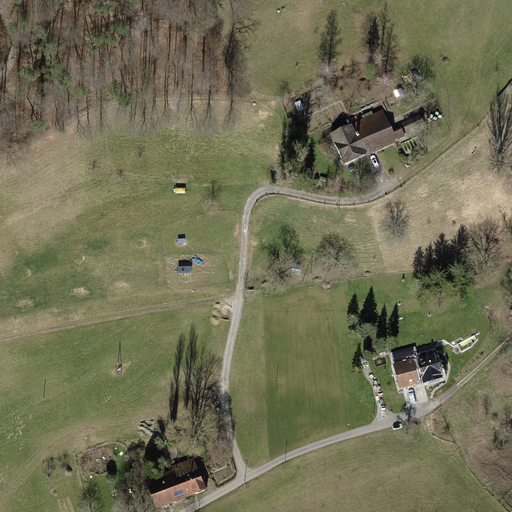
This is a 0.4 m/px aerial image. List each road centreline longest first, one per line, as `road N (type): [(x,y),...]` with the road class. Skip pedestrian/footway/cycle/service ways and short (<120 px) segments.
road 1 (track): [(285,191),(255,196),(244,221),(224,400),(245,478)]
road 2 (track): [(238,309),(221,299),(0,338)]
road 3 (unclassified): [(245,478),(445,398)]
road 4 (track): [(285,191),(352,204),(387,191),(452,139)]
road 5 (track): [(15,28),(66,29),(141,8),(196,6)]
